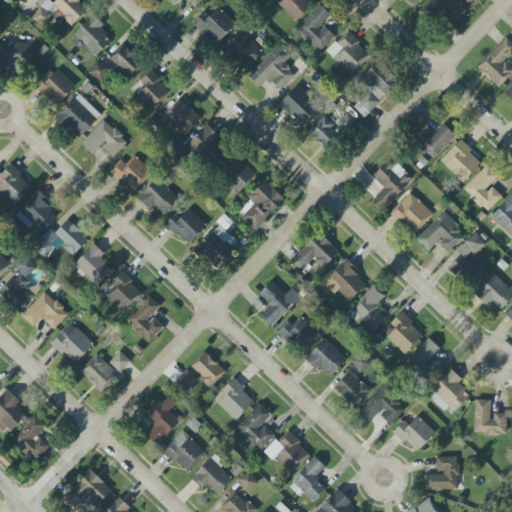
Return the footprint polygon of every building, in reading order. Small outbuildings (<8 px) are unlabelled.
[(87,9),(77,0),(56,0),(53,4),(49,0),(46,0),(31,16),(43,27),(56,12),(72,26),(87,9)] [(168,0),(174,6),(180,0),(186,0),(194,8),(203,0),(168,0)] [(274,0),(297,22),(311,6),(304,0),(274,0)] [(466,10),(454,0),(430,0),(419,12),(430,22),(438,14),(451,27),(466,10)] [(321,51),(334,37),(322,25),(331,15),(319,4),(297,28),(321,51)] [(236,24),(218,7),(209,17),(204,12),(194,23),(217,45),(236,24)] [(71,37),(94,58),(114,38),(91,17),(71,37)] [(264,52),(241,30),(224,49),(247,70),(264,52)] [(350,76),(371,56),(348,31),(327,51),(350,76)] [(498,88),(511,73),(511,65),(510,66),(503,60),(511,50),(511,42),(506,37),(477,68),(498,88)] [(34,45),(4,40),(0,59),(0,65),(29,71),(34,45)] [(283,64),(290,56),(278,45),(249,77),(260,87),(267,79),(280,91),(295,75),(283,64)] [(110,60),(128,80),(143,66),(125,46),(110,60)] [(362,77),(372,88),(353,107),(364,117),(399,82),(378,61),(362,77)] [(74,87),(51,66),(34,85),(57,106),(74,87)] [(154,111),(172,92),(149,70),(131,90),(154,111)] [(511,84),(503,94),(511,102),(511,84)] [(279,106),(302,127),(320,107),(297,86),(279,106)] [(80,138),(101,115),(78,94),(57,117),(80,138)] [(201,119),(180,99),(165,115),(186,135),(201,119)] [(323,116),(308,133),(325,148),(341,130),(346,135),(357,122),(346,112),(334,125),(323,116)] [(113,158),(128,142),(104,120),(81,144),(93,155),(101,147),(113,158)] [(443,124),(435,133),(423,122),(408,138),(432,160),(455,135),(443,124)] [(188,142),(209,165),(227,149),(207,126),(188,142)] [(440,161),(463,183),(482,163),(459,141),(440,161)] [(238,194),(256,174),(234,154),(216,173),(238,194)] [(126,165),(121,160),(110,171),(134,193),(153,173),(134,156),(126,165)] [(385,188),(375,197),(385,208),(414,181),(392,157),(373,175),(385,188)] [(487,212),(502,197),(490,186),(499,177),(487,165),(463,190),(487,212)] [(0,194),(13,207),(33,187),(11,166),(0,177),(0,194)] [(162,218),(179,199),(157,178),(139,196),(162,218)] [(246,197),(250,201),(238,212),(255,229),(285,201),(265,180),(246,197)] [(15,216),(29,229),(33,225),(42,233),(58,216),(46,206),(51,202),(38,191),(15,216)] [(433,215),(408,191),(389,211),(414,235),(433,215)] [(511,194),(491,217),(511,236),(511,194)] [(207,226),(186,206),(168,225),(188,245),(207,226)] [(417,240),(429,252),(438,243),(449,254),(466,236),(442,213),(417,240)] [(234,224),(224,215),(217,223),(227,232),(234,224)] [(216,270),(235,254),(229,246),(234,242),(220,225),(195,247),(216,270)] [(339,253),(319,233),(289,262),(299,273),(312,260),(322,270),(339,253)] [(483,276),(470,255),(485,246),(478,234),(456,248),(462,258),(451,264),(465,287),(483,276)] [(105,254),(93,244),(74,265),(98,286),(112,270),(100,259),(105,254)] [(0,274),(10,264),(0,254),(0,274)] [(35,296),(23,284),(38,268),(25,256),(15,266),(21,271),(0,292),(0,293),(19,313),(35,296)] [(365,285),(356,276),(360,272),(347,259),(323,284),(335,295),(338,291),(350,302),(365,285)] [(474,294),(487,306),(490,302),(501,311),(511,297),(511,290),(493,273),(474,294)] [(143,294),(124,274),(104,293),(122,313),(143,294)] [(259,293),(270,305),(260,315),(271,327),(300,299),(290,290),(285,295),(272,281),(259,293)] [(374,331),(386,318),(375,308),(386,296),(374,285),(351,311),(374,331)] [(54,329),(69,314),(45,292),(22,316),(34,328),(43,319),(54,329)] [(164,327),(152,316),(161,307),(149,296),(125,320),(149,343),(164,327)] [(382,333),(405,355),(424,334),(401,312),(382,333)] [(320,334),(303,318),(295,327),(289,321),(279,331),(302,353),(320,334)] [(74,364),(93,344),(70,323),(52,343),(74,364)] [(403,365),(426,386),(442,369),(432,359),(441,350),(429,338),(403,365)] [(306,357),(329,379),(347,360),(324,339),(306,357)] [(209,388),(226,372),(205,351),(189,367),(209,388)] [(131,361),(118,352),(110,364),(122,373),(131,361)] [(81,371),(99,391),(116,375),(98,355),(81,371)] [(198,380),(186,370),(176,381),(187,392),(198,380)] [(355,408),(372,390),(350,370),(334,389),(355,408)] [(468,394),(458,384),(462,380),(452,370),(427,396),(448,416),(468,394)] [(236,421),(255,400),(232,379),(222,390),(227,395),(218,404),(236,421)] [(370,422),(378,413),(391,425),(406,409),(382,387),(359,412),(370,422)] [(0,430),(4,436),(25,416),(16,406),(20,402),(8,390),(0,397),(0,430)] [(181,422),(169,411),(176,404),(169,396),(161,403),(158,400),(145,413),(156,424),(145,435),(157,446),(181,422)] [(474,434),(506,436),(507,414),(491,413),(492,401),(475,400),(474,434)] [(275,435),(264,424),(273,415),(260,403),(236,430),(260,452),(275,435)] [(11,440),(36,462),(50,446),(37,436),(46,426),(34,415),(11,440)] [(435,433),(417,417),(409,426),(404,421),(393,432),(417,453),(435,433)] [(266,452),(289,474),(310,453),(287,430),(266,452)] [(206,454),(186,433),(166,452),(186,473),(206,454)] [(193,476),(213,498),(234,479),(213,457),(193,476)] [(288,486),(300,497),(303,493),(314,503),(326,489),(315,479),(326,467),(314,457),(288,486)] [(437,457),(437,473),(424,474),(425,490),(464,489),(463,475),(458,475),(458,457),(437,457)] [(238,479),(246,491),(256,484),(248,472),(238,479)] [(317,511),(358,511),(336,491),(317,511)] [(224,511),(254,511),(257,510),(236,493),(222,510),(224,511)] [(440,511),(429,497),(408,511),(440,511)] [(130,511),(132,510),(120,498),(105,511),(130,511)]
